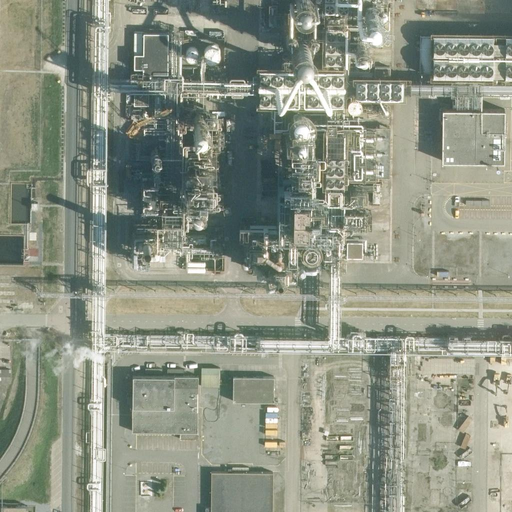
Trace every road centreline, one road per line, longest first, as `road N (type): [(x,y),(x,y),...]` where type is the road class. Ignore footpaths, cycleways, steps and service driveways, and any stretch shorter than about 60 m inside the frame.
road 1 (unknown): [(121,452),(125,360),(157,352),(278,358)]
road 2 (unknown): [(278,358),(294,371),(292,511)]
road 3 (unknown): [(479,511),(482,364)]
road 4 (unknown): [(121,452),(189,458),(193,511)]
